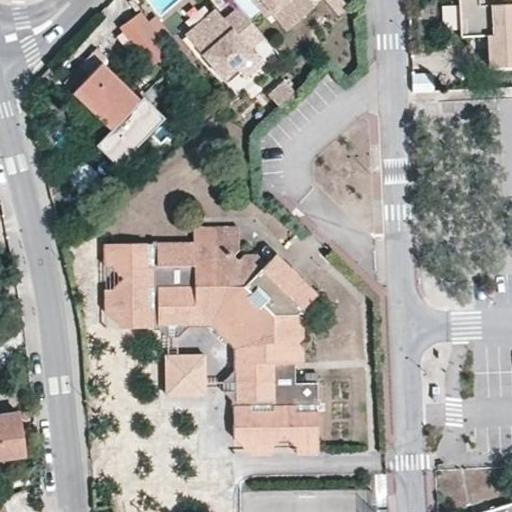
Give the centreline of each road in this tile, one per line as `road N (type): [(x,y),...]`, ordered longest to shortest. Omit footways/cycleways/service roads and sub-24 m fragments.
road 1 (residential): [(72,511),(52,309),(0,101)]
road 2 (residential): [(390,0),(404,331)]
road 3 (residential): [(413,511),(404,331)]
